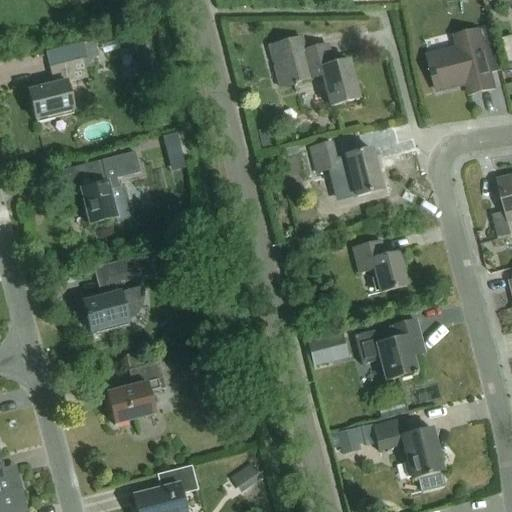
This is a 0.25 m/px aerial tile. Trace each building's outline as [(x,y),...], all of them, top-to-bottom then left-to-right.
[(489,74),(501,71),(490,29),(455,38),(458,50),(429,58),(437,92),(467,84),(470,96),(493,90),(489,74)] [(280,88),(305,82),(323,78),(331,108),(359,101),(349,62),(333,67),(327,46),(303,53),(300,40),(270,48),(280,88)] [(118,42),(101,46),(103,54),(120,50),(118,42)] [(88,77),(86,73),(83,59),(49,68),(54,85),(29,92),(36,121),(73,112),(66,83),(88,77)] [(356,198),(382,191),(372,150),(336,159),(332,144),(310,149),(317,174),(348,166),(356,198)] [(90,187),(80,190),(89,226),(115,219),(116,224),(130,221),(122,188),(119,189),(117,181),(140,175),(135,154),(111,160),(85,167),(90,187)] [(509,225),(511,223),(511,177),(497,181),(505,214),(492,217),(498,240),(511,237),(509,225)] [(380,294),(407,288),(398,255),(385,258),(381,242),(353,250),(359,275),(374,271),(380,294)] [(102,279),(104,279),(109,296),(83,303),(91,333),(128,323),(131,321),(134,319),(136,318),(138,316),(140,314),(141,311),(142,309),(143,306),(144,304),(144,302),(145,299),(145,297),(144,295),(144,292),(143,289),(138,270),(137,270),(134,259),(99,269),(102,279)] [(411,348),(422,345),(416,321),(392,327),(392,329),(375,333),(375,332),(354,337),(361,366),(381,361),(387,382),(411,375),(412,378),(418,376),(411,348)] [(341,333),(306,342),(313,369),(348,359),(341,333)] [(169,362),(159,364),(165,387),(175,384),(174,383),(172,373),(169,363),(169,362)] [(133,387),(107,394),(116,426),(155,416),(149,393),(166,389),(165,387),(159,364),(159,363),(128,371),(133,387)] [(404,445),(413,480),(420,479),(424,492),(445,487),(442,473),(443,473),(433,429),(409,435),(405,419),(373,427),(379,451),(404,445)] [(366,425),(339,431),(344,452),(371,445),(366,425)] [(0,511),(28,511),(19,475),(7,478),(2,458),(0,458),(0,511)] [(240,474),(251,489),(264,479),(254,464),(240,474)] [(186,511),(183,496),(199,492),(192,466),(158,475),(162,490),(134,498),(137,511),(186,511)]
